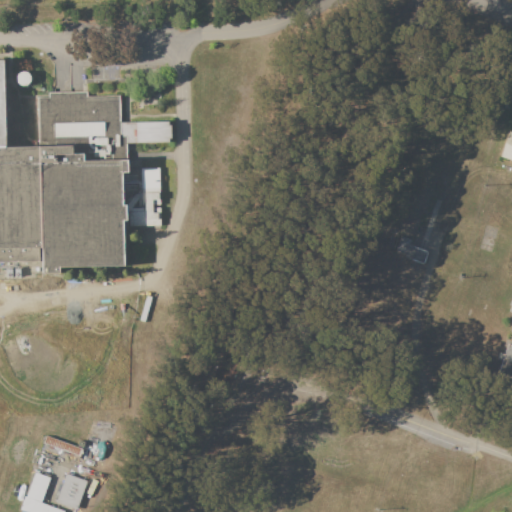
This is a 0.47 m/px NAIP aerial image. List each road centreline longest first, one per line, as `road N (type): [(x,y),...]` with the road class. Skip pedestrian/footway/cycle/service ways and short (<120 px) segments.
road 1 (residential): [(201,38),(260,31),(339,0),(480,1),(511,12)]
road 2 (residential): [(256,371),(511,456)]
road 3 (residential): [(0,40),(201,38)]
road 4 (residential): [(173,511),(217,425),(256,371)]
